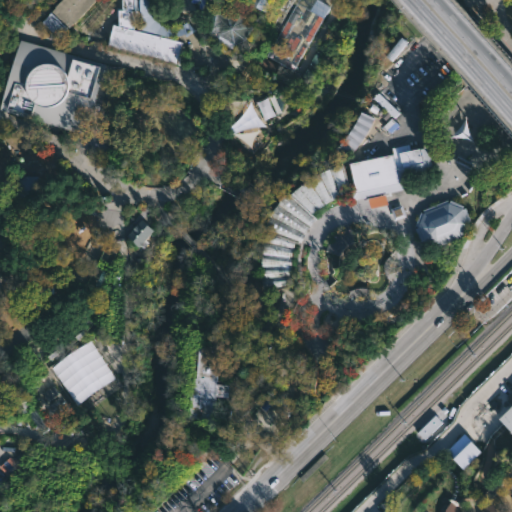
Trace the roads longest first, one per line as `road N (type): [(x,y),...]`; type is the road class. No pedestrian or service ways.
road 1 (tertiary): [(237,511),(443,311)]
road 2 (secondary): [(411,0),(511,109)]
